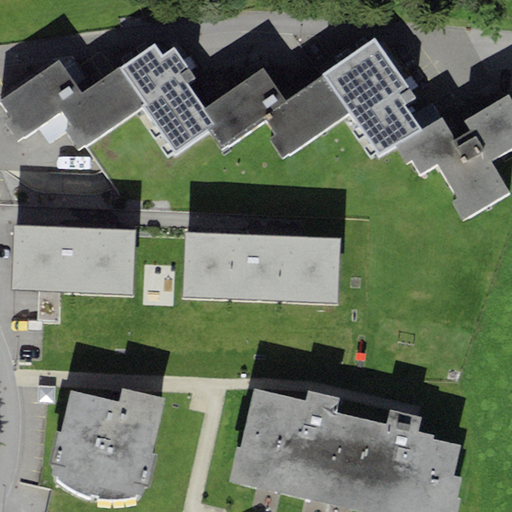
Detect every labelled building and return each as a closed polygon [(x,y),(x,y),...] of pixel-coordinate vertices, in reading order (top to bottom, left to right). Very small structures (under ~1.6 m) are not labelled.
[(375,39),(323,74),(350,113),(379,157),(395,146),(421,129),(405,106),(416,99),(375,39)] [(188,69),(173,48),(162,56),(154,45),(120,68),(146,105),(143,107),(174,152),(207,129),(215,124),(205,110),(180,74),(188,69)] [(79,152),(143,107),(146,105),(120,68),(82,93),(59,60),(1,102),(12,117),(4,123),(18,142),(62,111),(71,126),(65,130),(79,152)] [(284,161),(350,113),(323,74),(285,100),(263,69),(205,110),(215,124),(207,129),(221,151),(265,120),(276,135),(269,140),(284,161)] [(511,100),(509,95),(464,121),(469,130),(455,139),(443,118),(421,129),(395,146),(406,165),(412,162),(420,174),(437,164),(458,200),(451,203),(462,222),(510,194),(491,161),(511,148),(511,100)] [(136,230),(14,224),(11,291),(133,297),(136,230)] [(340,239),(185,232),(182,297),(337,304),(340,239)] [(165,398),(122,389),(118,402),(71,390),(60,433),(56,432),(48,467),(53,468),(51,474),(58,478),(57,481),(61,484),(71,490),(80,496),(90,498),(91,495),(99,497),(98,500),(109,501),(123,500),(136,498),(137,495),(141,496),(143,488),(149,489),(156,455),(152,454),(165,398)] [(306,402),(254,391),(232,483),(341,508),(362,419),(335,412),(339,398),(309,392),(306,402)] [(387,425),(362,419),(341,508),(358,511),(458,511),(461,499),(457,498),(462,479),(453,477),(461,446),(432,440),(433,436),(418,432),(421,418),(391,410),(387,425)]
